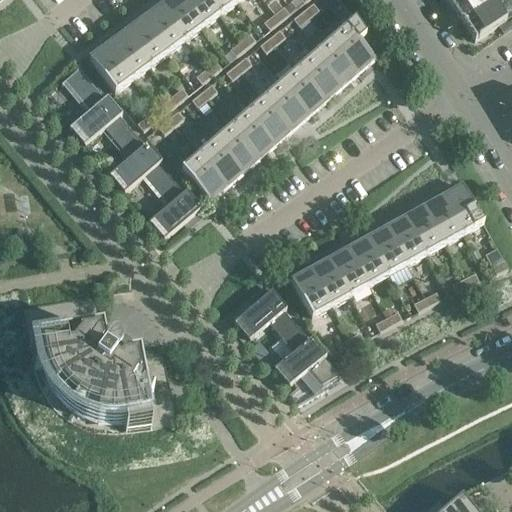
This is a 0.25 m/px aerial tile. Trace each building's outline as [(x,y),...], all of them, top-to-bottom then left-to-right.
[(203,32),(178,0),(174,0),(160,11),(185,45),(203,32)] [(206,0),(178,0),(203,32),(220,19),(206,0)] [(238,6),(232,0),(206,0),(220,19),(238,6)] [(337,0),(322,0),(319,3),(325,11),(338,1),(337,0)] [(462,0),(450,8),(463,26),(494,6),(489,0),(462,0)] [(494,6),(463,26),(475,45),(506,24),(494,6)] [(303,15),(309,23),(319,15),(313,8),(303,15)] [(160,11),(142,24),(168,58),(185,45),(160,11)] [(274,19),(280,27),(290,19),(284,11),(274,19)] [(309,23),(303,15),(294,23),(300,31),(309,23)] [(323,38),(329,46),(358,78),(375,63),(359,45),(365,40),(355,24),(348,16),(323,38)] [(270,34),(280,27),(274,19),(264,27),(270,34)] [(168,58),(142,24),(125,36),(151,71),(168,58)] [(270,42),(276,50),(286,42),(280,34),(270,42)] [(125,36),(108,49),(133,84),(151,71),(125,36)] [(240,46),(246,53),(256,45),(250,38),(240,46)] [(276,50),(270,42),(260,50),(266,58),(276,50)] [(236,61),(246,53),(240,46),(230,54),(236,61)] [(358,78),(329,46),(313,60),(341,92),(358,78)] [(133,84),(108,49),(89,63),(115,97),(133,84)] [(313,60),(297,74),(325,106),(341,92),(313,60)] [(236,69),(242,77),(252,69),(246,61),(236,69)] [(206,73),(212,81),(222,73),(216,65),(206,73)] [(242,77),(236,69),(226,77),(232,85),(242,77)] [(105,134),(120,121),(122,119),(107,102),(105,104),(79,73),(64,85),(90,116),(72,131),(73,132),(74,131),(88,147),(86,148),(87,149),(105,134)] [(202,89),(212,81),(206,73),(196,81),(202,89)] [(325,106),(297,74),(281,88),(309,121),(325,106)] [(281,88),(264,102),(292,135),(309,121),(281,88)] [(202,97),(208,104),(218,96),(212,89),(202,97)] [(172,100),(178,108),(188,100),(182,92),(172,100)] [(208,104),(202,97),(192,105),(198,112),(208,104)] [(168,116),(178,108),(172,100),(162,108),(168,116)] [(292,135),(264,102),(248,117),(276,149),(292,135)] [(168,124),(174,131),(184,123),(178,116),(168,124)] [(248,117),(231,131),(259,163),(276,149),(248,117)] [(144,135),(154,127),(148,120),(138,128),(144,135)] [(144,151),(120,121),(105,134),(130,163),(112,178),(113,179),(114,178),(127,194),(126,195),(127,196),(145,180),(159,168),(162,166),(147,149),(144,151)] [(174,131),(168,124),(158,132),(165,139),(174,131)] [(259,163),(231,131),(215,145),(243,177),(259,163)] [(215,145),(199,159),(227,192),(243,177),(215,145)] [(227,192),(199,159),(181,174),(209,206),(227,192)] [(159,168),(145,180),(170,210),(152,225),(152,226),(154,225),(167,241),(166,242),(166,243),(201,213),(187,196),(184,198),(159,168)] [(463,190),(443,201),(464,239),(484,228),(463,190)] [(443,201),(424,211),(445,249),(464,239),(443,201)] [(424,211),(405,222),(426,259),(445,249),(424,211)] [(387,232),(407,270),(426,259),(405,222),(387,232)] [(387,232),(368,243),(388,280),(395,292),(414,282),(407,270),(387,232)] [(368,243),(349,253),(369,291),(388,280),(368,243)] [(349,253),(330,264),(351,301),(369,291),(349,253)] [(330,264),(311,274),(332,312),(351,301),(330,264)] [(508,274),(504,265),(492,270),(496,279),(508,274)] [(332,312),(311,274),(291,285),(312,323),(332,312)] [(468,292),(479,287),(475,278),(464,283),(468,292)] [(456,298),(468,292),(464,283),(452,289),(456,298)] [(252,313),(236,326),(237,327),(239,326),(252,341),(250,342),(251,343),(269,328),(294,358),(309,345),(284,315),(286,313),(267,291),(248,308),(252,313)] [(429,311),(440,305),(436,297),(425,302),(429,311)] [(176,428),(171,401),(163,357),(139,361),(139,360),(136,360),(136,355),(135,354),(134,351),(133,348),(132,346),(131,345),(130,344),(128,342),(126,340),(123,338),(120,337),(118,336),(115,336),(112,336),(109,336),(102,337),(95,299),(24,312),(35,373),(39,388),(46,402),(56,414),(67,424),(81,431),(95,436),(111,438),(126,436),(151,432),(176,428)] [(418,317),(429,311),(425,302),(414,308),(418,317)] [(391,331),(402,325),(398,316),(387,322),(391,331)] [(380,337),(391,331),(387,322),(375,328),(380,337)] [(353,351),(364,345),(360,337),(349,343),(353,351)] [(294,358),(276,373),(277,374),(278,373),(291,388),(290,389),(291,390),(299,384),(300,382),(315,399),(324,393),(322,390),(333,384),(338,381),(339,383),(340,382),(337,378),(332,372),(324,363),(326,361),(311,343),(309,345),(294,358)] [(342,358),(353,351),(349,343),(338,349),(342,358)] [(474,511),(466,502),(453,511),(445,511),(442,508),(437,511),(474,511)]
